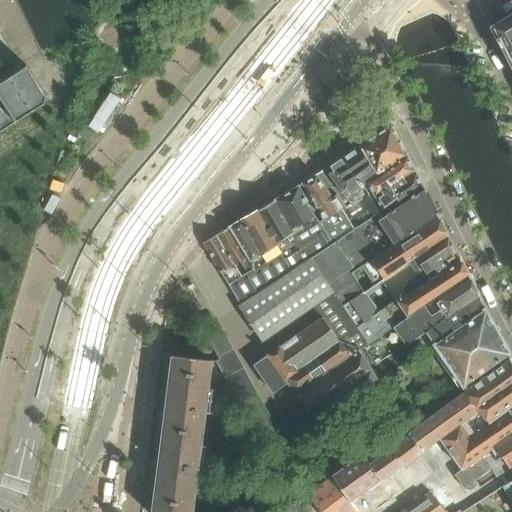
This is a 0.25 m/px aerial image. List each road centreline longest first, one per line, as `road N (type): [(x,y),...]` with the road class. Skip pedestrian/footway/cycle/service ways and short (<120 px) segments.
road 1 (secondary): [(266,0),(103,204),(68,293),(15,511)]
road 2 (secondary): [(101,433),(123,340),(153,269),(354,10)]
road 3 (residential): [(354,10),(511,325)]
